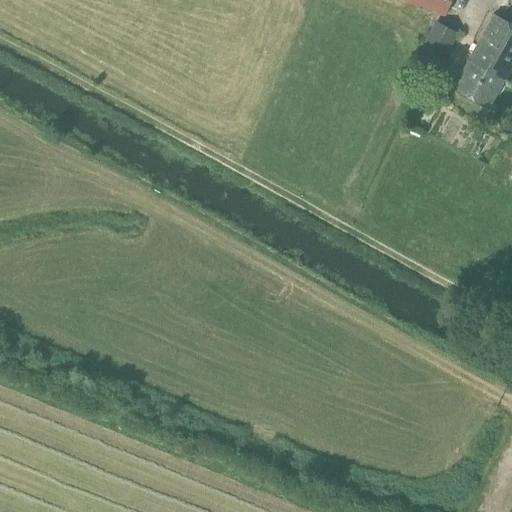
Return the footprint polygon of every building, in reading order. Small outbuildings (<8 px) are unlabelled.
[(402,0),(445,18),(451,0),(402,0)] [(511,26),(494,15),(472,53),(489,62),(486,67),(493,71),(490,77),(503,84),(511,67),(511,26)] [(436,23),(418,54),(439,66),(457,36),(436,23)] [(489,62),(472,53),(451,89),(488,110),(503,84),(490,77),(493,71),(486,67),(489,62)] [(419,65),(425,67),(427,62),(422,59),(419,65)] [(452,144),(471,153),(481,132),(462,124),(452,144)] [(494,141),(481,135),(472,156),(511,173),(511,136),(499,131),(494,141)]
